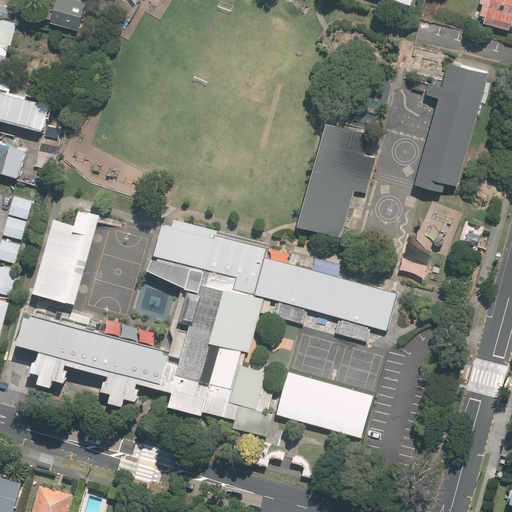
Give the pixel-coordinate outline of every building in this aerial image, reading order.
[(0,0),(0,13),(15,17),(18,3),(0,0)] [(91,0),(61,0),(56,22),(84,29),(91,0)] [(511,0),(494,0),(489,19),(511,26),(511,0)] [(0,59),(9,62),(19,22),(0,17),(0,59)] [(456,57),(420,180),(458,191),(494,68),(456,57)] [(0,85),(0,116),(47,131),(56,102),(0,85)] [(371,130),(327,118),(298,223),(342,235),(355,189),(367,192),(377,157),(365,153),(371,130)] [(0,168),(18,174),(17,179),(43,187),(48,171),(55,173),(65,140),(43,133),(36,156),(29,154),(31,145),(0,135),(0,168)] [(35,193),(16,190),(12,213),(31,216),(35,193)] [(83,219),(62,212),(40,288),(82,300),(109,209),(88,203),(83,219)] [(29,218),(10,214),(6,234),(25,238),(29,218)] [(271,243),(178,217),(175,227),(164,223),(150,273),(181,282),(162,347),(28,308),(18,342),(43,349),(35,377),(63,385),(71,359),(111,371),(104,397),(132,405),(138,383),(173,393),(169,408),(268,437),(276,409),(257,404),(267,370),(244,364),(263,295),(388,331),(399,294),(267,256),(271,243)] [(23,242),(4,237),(0,251),(0,256),(18,261),(23,242)] [(435,245),(412,237),(398,280),(421,288),(435,245)] [(15,285),(14,267),(2,264),(0,273),(0,289),(13,293),(15,285)] [(17,296),(0,291),(0,341),(5,342),(17,296)] [(0,511),(17,511),(25,484),(2,477),(0,485),(0,511)] [(72,511),(77,495),(43,486),(36,511),(72,511)]
